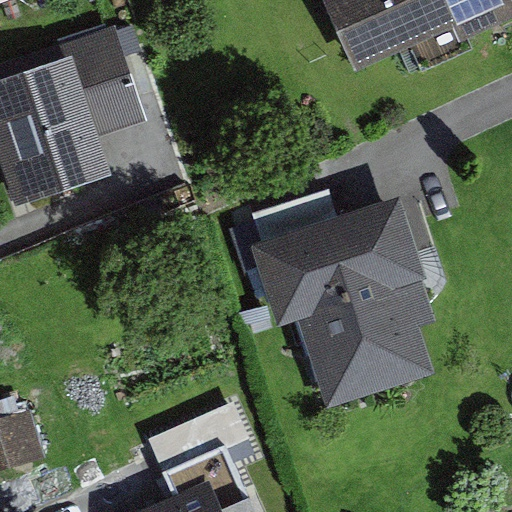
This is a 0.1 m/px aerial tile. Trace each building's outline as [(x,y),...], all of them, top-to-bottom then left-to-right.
[(511,0),(343,0),(372,71),(511,13),(511,0)] [(60,52),(64,64),(0,87),(0,128),(32,212),(123,177),(102,121),(151,104),(125,29),(60,52)] [(416,201),(269,248),(296,331),(330,320),(357,401),(445,373),(418,291),(443,283),(416,201)] [(11,464),(43,458),(36,409),(3,414),(11,464)] [(237,511),(226,481),(144,511),(237,511)]
